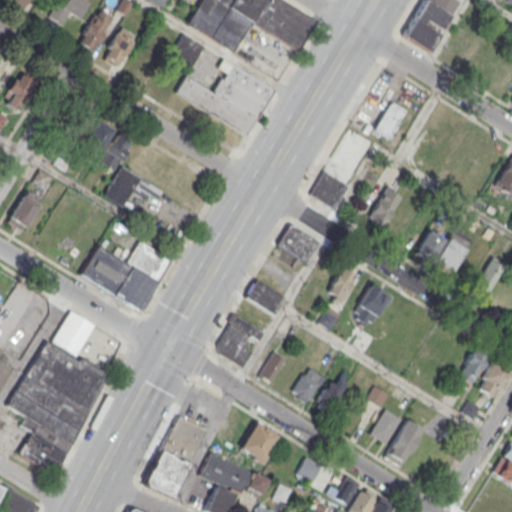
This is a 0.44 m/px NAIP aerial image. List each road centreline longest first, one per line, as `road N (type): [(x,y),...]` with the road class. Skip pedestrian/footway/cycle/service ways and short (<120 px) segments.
road 1 (residential): [(166,348),(431,511)]
road 2 (residential): [(0,29),(260,188)]
road 3 (residential): [(260,188),(511,345)]
road 4 (secondary): [(372,0),(260,188)]
road 5 (residential): [(166,348),(0,247)]
road 6 (secondary): [(260,188),(166,348)]
road 7 (residential): [(511,128),(355,29)]
road 8 (residential): [(437,511),(511,392)]
road 9 (residential): [(71,73),(0,184)]
